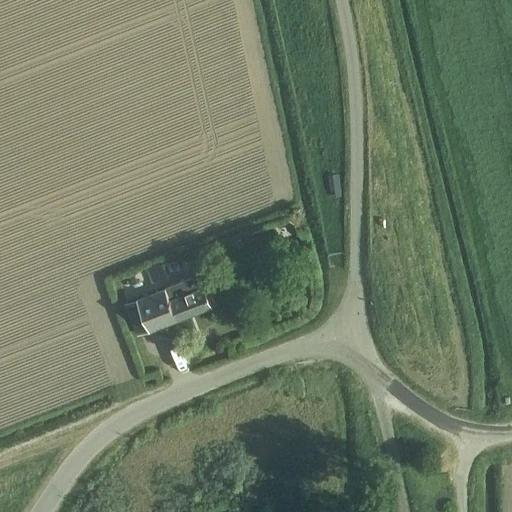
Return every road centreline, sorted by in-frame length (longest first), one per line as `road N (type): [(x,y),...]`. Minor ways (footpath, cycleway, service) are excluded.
road 1 (unclassified): [(42,511),(61,478),(129,416),(263,359),(325,343),(367,360)]
road 2 (unclassified): [(367,360),(343,0)]
road 3 (unclassified): [(405,511),(367,360)]
road 4 (unclassified): [(367,360),(402,394),(474,435)]
